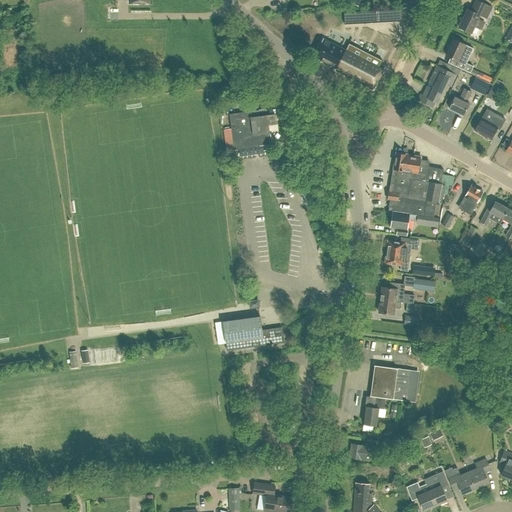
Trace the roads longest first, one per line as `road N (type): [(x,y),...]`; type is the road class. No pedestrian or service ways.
road 1 (unclassified): [(321,469),(356,239),(344,129)]
road 2 (unclassified): [(0,496),(321,469)]
road 3 (unclassified): [(344,129),(323,88),(227,0)]
road 4 (unclassified): [(511,183),(417,129),(383,119)]
road 5 (residential): [(438,0),(383,119)]
